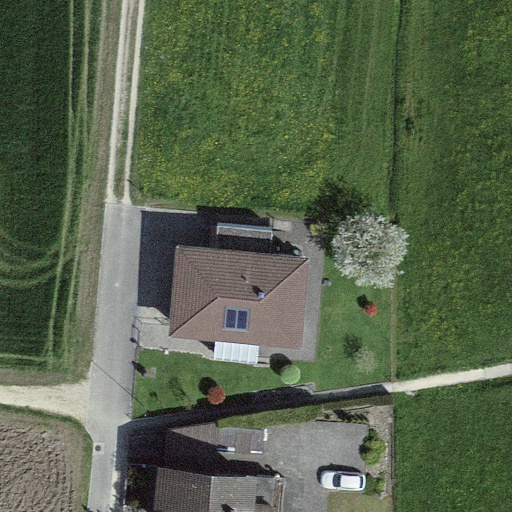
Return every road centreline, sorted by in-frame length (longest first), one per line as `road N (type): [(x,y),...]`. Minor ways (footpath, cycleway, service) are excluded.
road 1 (track): [(511,364),(109,428),(46,395),(0,391)]
road 2 (residential): [(103,511),(116,206)]
road 3 (track): [(116,206),(134,0)]
